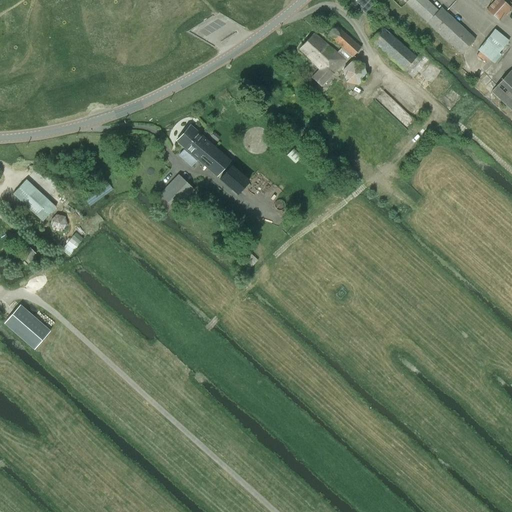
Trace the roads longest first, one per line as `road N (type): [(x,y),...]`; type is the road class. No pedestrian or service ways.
road 1 (track): [(0,298),(45,304),(275,511)]
road 2 (tertiary): [(0,138),(96,120),(147,100),(223,59),(303,0)]
